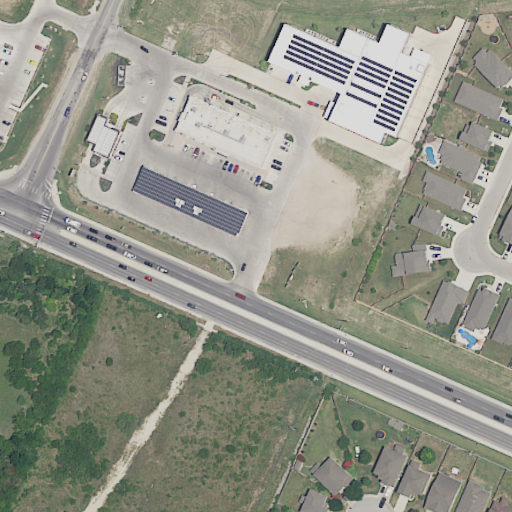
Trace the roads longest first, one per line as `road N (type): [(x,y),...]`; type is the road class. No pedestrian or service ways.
road 1 (primary): [(511,432),(0,208)]
road 2 (secondary): [(19,217),(113,0)]
